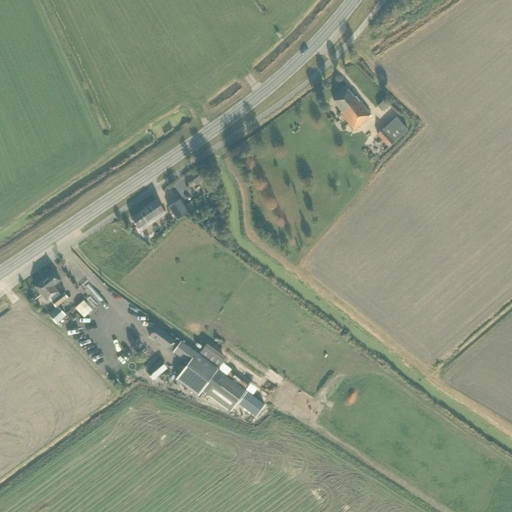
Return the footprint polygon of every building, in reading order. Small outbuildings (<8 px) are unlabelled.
[(355,98),(348,90),(334,101),(343,112),(337,116),(341,120),(344,117),(354,130),(366,121),(365,120),(372,115),(357,97),(355,98)] [(389,105),(385,100),(378,106),(382,111),(389,105)] [(389,148),(395,143),(395,142),(401,136),(407,131),(396,119),(377,135),(389,148)] [(189,186),(202,176),(197,170),(184,179),(189,186)] [(176,221),(188,212),(179,199),(167,207),(176,221)] [(151,223),(164,214),(155,200),(143,209),(144,210),(132,219),(138,229),(149,221),(151,223)] [(60,296),(57,292),(53,286),(60,281),(53,272),(34,287),(41,296),(42,295),(46,301),(48,299),(51,302),(55,308),(67,298),(63,293),(60,296)] [(84,297),(76,306),(85,315),(93,306),(84,297)] [(48,315),(56,324),(65,316),(57,307),(48,315)] [(245,392),(217,371),(218,369),(176,338),(174,340),(156,327),(149,337),(161,345),(159,347),(167,352),(168,350),(187,363),(175,380),(198,397),(202,391),(230,412),(245,392)] [(224,360),(205,346),(200,353),(219,368),(224,360)] [(160,360),(150,368),(155,374),(165,366),(160,360)] [(229,372),(226,376),(245,391),(248,387),(229,372)] [(246,392),(237,404),(256,417),(264,406),(246,392)]
